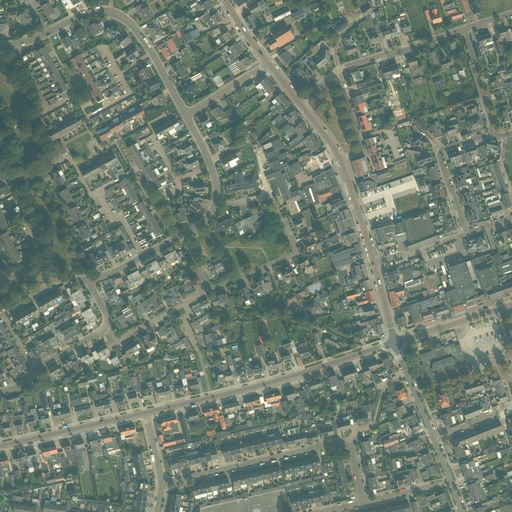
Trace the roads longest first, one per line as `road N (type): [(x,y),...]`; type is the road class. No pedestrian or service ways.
road 1 (residential): [(209,292),(296,253),(267,199),(216,201)]
road 2 (tertiary): [(394,343),(340,158)]
road 3 (tertiary): [(211,398),(394,343)]
road 4 (residential): [(161,483),(346,444)]
road 5 (tertiary): [(0,446),(144,415)]
road 6 (residential): [(466,233),(441,150),(492,133)]
road 7 (residential): [(335,74),(463,29)]
road 8 (residential): [(33,370),(2,310),(58,279)]
road 9 (residential): [(109,12),(140,36),(185,114)]
